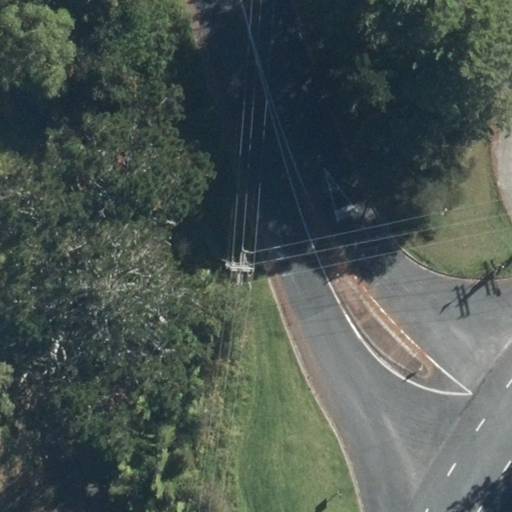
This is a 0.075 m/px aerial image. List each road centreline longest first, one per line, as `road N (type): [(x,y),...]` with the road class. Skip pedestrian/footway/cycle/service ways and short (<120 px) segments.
road 1 (unclassified): [(481,511),(359,391),(320,317),(280,142)]
road 2 (unclassified): [(280,142),(340,232),(396,292),(511,363)]
road 3 (unclassified): [(280,142),(241,0)]
